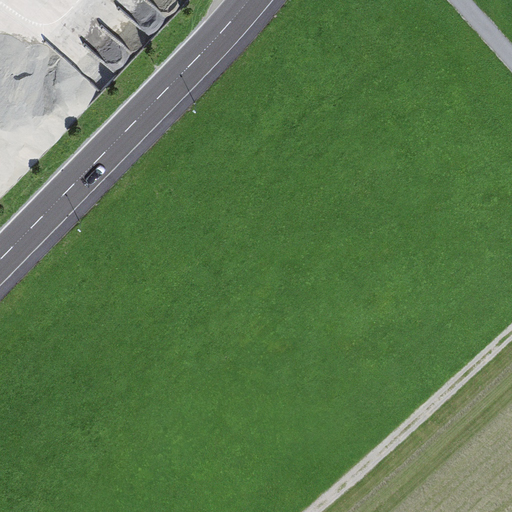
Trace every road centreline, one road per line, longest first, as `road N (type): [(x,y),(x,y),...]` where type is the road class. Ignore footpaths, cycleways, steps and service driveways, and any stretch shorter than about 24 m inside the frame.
road 1 (secondary): [(249,0),(0,260)]
road 2 (track): [(317,511),(511,332)]
